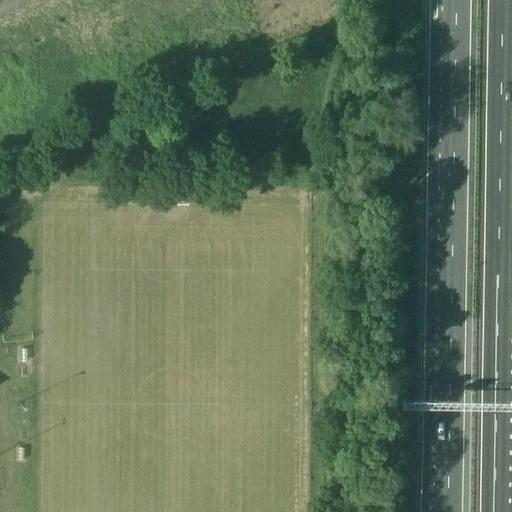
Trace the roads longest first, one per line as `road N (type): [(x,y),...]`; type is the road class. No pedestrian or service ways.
road 1 (motorway): [(494,511),(503,0)]
road 2 (motorway): [(455,0),(447,511)]
